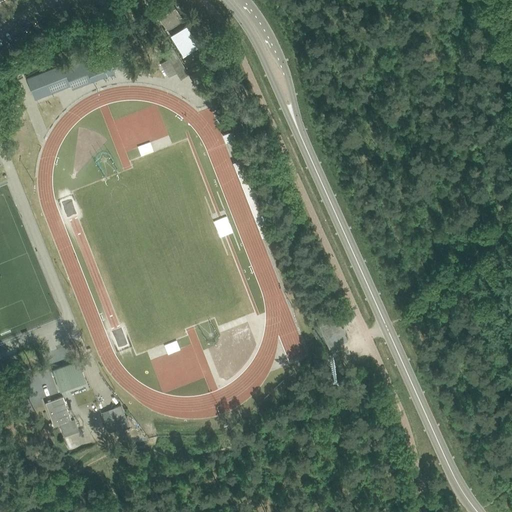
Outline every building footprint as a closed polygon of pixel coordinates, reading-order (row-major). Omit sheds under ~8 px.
[(171,0),(168,0),(165,2),(155,9),(160,17),(166,28),(167,30),(184,20),(183,18),(171,0)] [(72,89),(93,81),(92,79),(106,74),(107,76),(115,72),(114,69),(121,66),(117,54),(113,45),(27,78),(30,88),(35,99),(71,85),(72,89)] [(189,74),(172,47),(164,51),(169,58),(161,63),(169,77),(177,72),(181,79),(189,74)] [(194,83),(210,74),(205,66),(190,76),(194,83)] [(220,236),(233,232),(228,216),(214,220),(220,236)] [(316,337),(323,334),(330,349),(348,341),(345,334),(346,332),(344,328),(342,327),(335,313),(317,321),(319,325),(312,328),(316,337)] [(171,352),(182,348),(179,340),(168,344),(171,352)] [(17,353),(2,359),(6,366),(9,372),(20,367),(17,362),(20,360),(17,353)] [(53,370),(60,390),(86,381),(79,360),(53,370)] [(63,396),(45,402),(54,426),(55,425),(60,424),(72,419),(63,396)] [(121,428),(129,426),(121,405),(114,408),(121,428)] [(76,432),(72,419),(60,424),(65,436),(76,432)]
